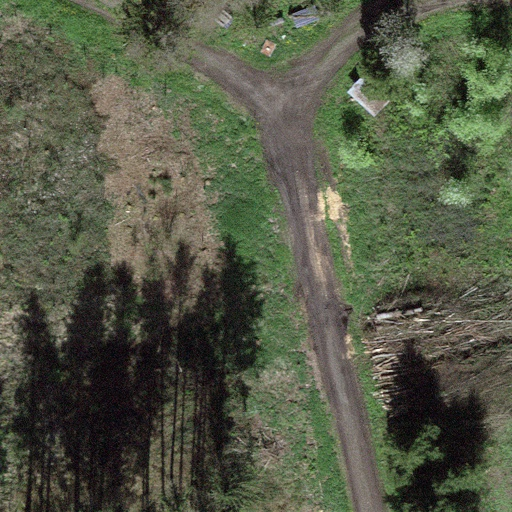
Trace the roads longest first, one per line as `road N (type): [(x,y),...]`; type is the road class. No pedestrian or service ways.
road 1 (track): [(511,286),(286,85),(160,0)]
road 2 (track): [(374,511),(286,85)]
